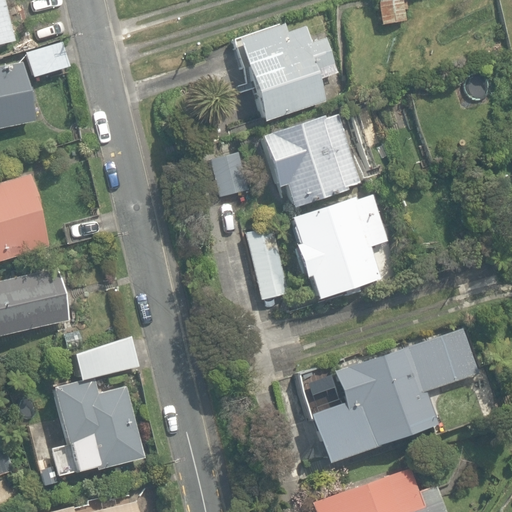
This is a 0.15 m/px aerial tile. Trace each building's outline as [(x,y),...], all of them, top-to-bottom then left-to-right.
[(0,0),(0,44),(11,42),(0,0)] [(373,0),(378,25),(404,21),(402,10),(406,9),(404,0),(373,0)] [(232,41),(259,123),(321,103),(314,80),(334,74),(323,39),(307,44),(301,26),(282,33),(280,24),(232,41)] [(22,53),(29,78),(64,67),(57,43),(22,53)] [(0,66),(0,128),(31,122),(27,103),(31,102),(28,87),(24,88),(19,63),(0,66)] [(281,186),(288,209),(344,191),(343,187),(356,183),(334,116),(320,120),(319,117),(256,138),(272,188),(281,186)] [(206,160),(215,198),(244,192),(235,153),(206,160)] [(0,181),(0,260),(44,248),(36,220),(38,219),(26,175),(0,181)] [(305,277),(312,299),(340,290),(342,296),(356,292),(354,287),(378,279),(367,247),(385,240),(370,194),(353,200),(351,197),(286,219),(294,244),(290,246),(301,279),(305,277)] [(241,234),(257,301),(286,294),(270,227),(241,234)] [(456,260),(463,286),(497,277),(490,251),(456,260)] [(0,335),(66,321),(54,269),(12,278),(0,280),(0,335)] [(302,415),(319,465),(430,427),(419,395),(474,376),(458,330),(328,374),(338,403),(302,415)] [(90,466),(91,471),(141,459),(124,386),(94,393),(91,378),(135,367),(127,335),(69,353),(76,381),(47,388),(61,445),(66,444),(72,470),(90,466)] [(0,474),(10,472),(0,443),(0,474)] [(405,469),(301,503),(304,511),(405,511),(418,508),(405,469)] [(414,511),(442,511),(434,485),(415,491),(421,510),(414,511)] [(133,511),(131,502),(85,511),(68,511),(67,507),(43,511),(133,511)]
